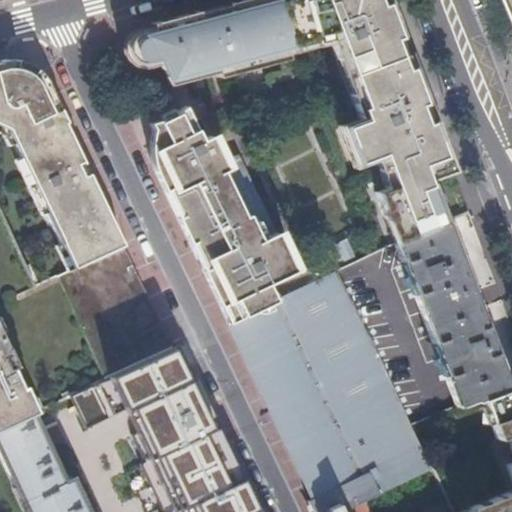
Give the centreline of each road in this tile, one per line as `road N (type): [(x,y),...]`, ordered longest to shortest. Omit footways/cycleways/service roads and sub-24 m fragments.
road 1 (residential): [(286,511),(49,11)]
road 2 (secondary): [(447,0),(511,180)]
